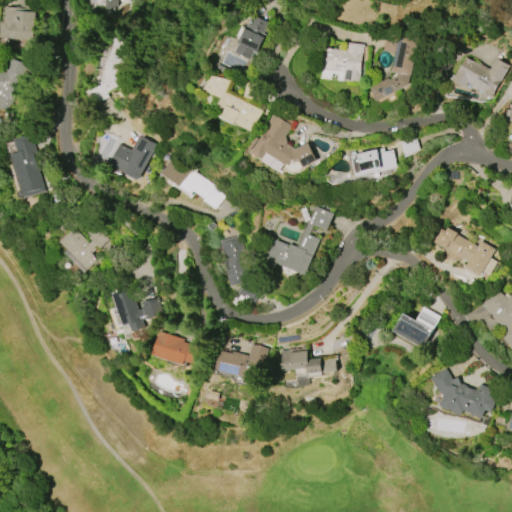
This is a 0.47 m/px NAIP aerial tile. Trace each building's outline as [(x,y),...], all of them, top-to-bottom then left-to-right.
[(19,0),(35,0),(33,40),(0,37),(0,21),(3,22),(4,6),(19,7),(19,0)] [(119,0),(119,7),(116,6),(115,18),(103,17),(104,4),(107,4),(107,0),(119,0)] [(233,52),(251,15),(267,22),(262,33),(266,35),(257,55),(252,53),(249,59),(233,52)] [(383,50),(386,33),(399,36),(399,33),(419,38),(411,75),(409,75),(407,85),(376,101),(369,87),(390,76),(395,52),(383,50)] [(103,83),(111,47),(113,48),(116,36),(135,40),(132,53),(134,53),(127,85),(126,85),(124,90),(114,88),(108,93),(109,97),(92,105),(87,92),(104,84),(103,83)] [(331,79),(320,78),(322,69),(320,68),(323,47),(345,50),(346,43),(362,45),(359,70),(360,70),(359,81),(343,80),(343,81),(337,80),(337,73),(331,73),(331,79)] [(450,81),(463,57),(471,61),(472,61),(489,70),(495,58),(508,65),(491,97),(466,83),(464,88),(450,81)] [(0,70),(5,72),(10,58),(27,64),(26,67),(35,70),(17,123),(6,119),(9,111),(0,107),(0,70)] [(251,133),(233,124),(232,125),(218,118),(221,110),(214,107),(218,98),(199,88),(206,74),(231,80),(225,91),(262,110),(251,133)] [(251,150),(273,114),(291,125),(284,136),(285,142),(295,149),(307,142),(317,161),(304,168),(302,166),(299,171),(290,171),(286,168),(285,165),(265,152),(262,157),(259,158),(252,154),(251,150)] [(25,197),(12,154),(19,152),(15,139),(32,135),(48,190),(25,197)] [(421,149),(406,155),(401,141),(416,136),(421,149)] [(120,143),(134,151),(141,137),(156,145),(138,180),(109,165),(115,153),(111,151),(115,144),(119,145),(120,143)] [(393,149),(397,167),(354,176),(349,177),(348,171),(346,171),(345,163),(346,163),(345,158),(344,158),(343,154),(382,146),(383,151),(393,149)] [(226,196),(216,209),(204,200),(205,198),(194,190),(192,193),(194,194),(191,197),(177,187),(158,178),(162,173),(161,173),(175,154),(197,170),(195,172),(216,187),(215,188),(226,196)] [(309,234),(320,239),(306,275),(265,258),(273,238),(290,245),(290,244),(298,247),(314,206),(333,213),(326,230),(313,225),(309,234)] [(97,259),(86,269),(59,242),(72,227),(88,243),(91,240),(87,237),(94,230),(105,241),(98,248),(95,245),(89,251),(97,259)] [(433,241),(441,228),(444,231),(447,227),(456,233),(456,234),(476,246),(479,241),(494,249),(489,257),(496,261),(488,275),(481,271),(479,276),(464,267),(468,261),(433,241)] [(220,240),(239,235),(246,261),(243,262),(249,281),(248,281),(262,291),(253,304),(236,293),(244,282),(230,286),(219,246),(221,246),(220,240)] [(124,327),(130,325),(132,332),(145,327),(142,320),(163,314),(157,298),(137,305),(131,286),(112,292),(124,327)] [(511,295),(511,345),(500,335),(506,329),(491,316),(492,315),(480,305),(495,288),(503,296),(505,293),(509,296),(510,294),(511,295)] [(423,348),(392,331),(403,312),(434,329),(423,348)] [(184,342),(204,349),(198,365),(187,361),(185,365),(154,355),(163,331),(185,339),(184,342)] [(234,351),(249,355),(252,344),(270,349),(261,382),(216,370),(221,350),(233,353),(234,351)] [(280,351),(304,348),(305,350),(307,350),(308,359),(334,356),(336,370),(295,375),(294,369),(282,370),(280,351)] [(494,401),(490,411),(484,408),(481,416),(480,416),(479,417),(470,413),(469,415),(464,413),(466,410),(464,409),(462,414),(459,413),(459,414),(451,411),(451,410),(450,409),(449,410),(441,407),(442,406),(439,405),(444,394),(439,392),(431,377),(445,369),(452,381),(456,378),(460,384),(478,392),(480,386),(494,391),(490,400),(494,401)]
